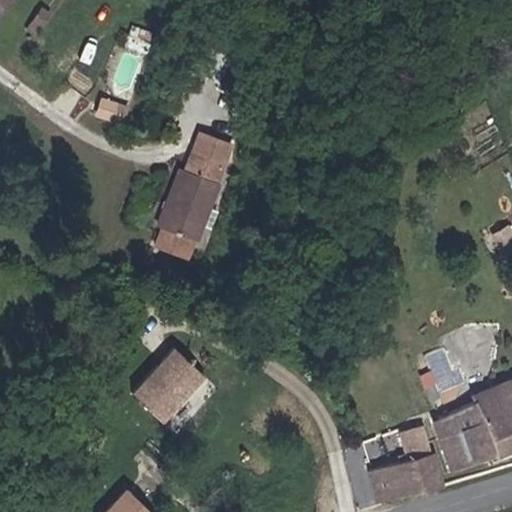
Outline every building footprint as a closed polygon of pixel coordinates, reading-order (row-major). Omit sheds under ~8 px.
[(0,0),(0,14),(11,0),(0,0)] [(231,168),(197,154),(191,168),(187,166),(163,223),(202,239),(226,182),(225,181),(231,168)] [(196,253),(202,239),(163,223),(157,237),(196,253)] [(164,424),(207,379),(177,350),(134,395),(164,424)] [(511,381),(472,396),(475,403),(433,418),(453,472),(511,450),(511,381)] [(370,463),(402,455),(395,428),(363,437),(370,463)] [(378,499),(437,485),(429,453),(370,467),(378,499)] [(157,511),(131,488),(109,511),(157,511)]
